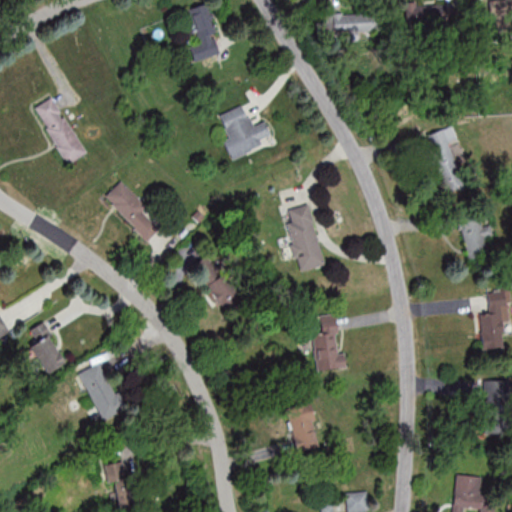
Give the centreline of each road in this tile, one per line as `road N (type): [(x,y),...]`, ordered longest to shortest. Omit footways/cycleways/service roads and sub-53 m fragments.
road 1 (residential): [(235,511),(205,406),(178,350),(131,296),(0,200),(13,35),(91,0)]
road 2 (residential): [(402,511),(412,413),(403,296),(386,227),(266,0)]
